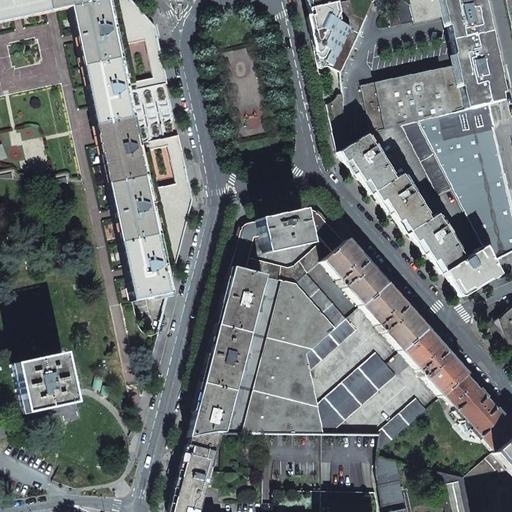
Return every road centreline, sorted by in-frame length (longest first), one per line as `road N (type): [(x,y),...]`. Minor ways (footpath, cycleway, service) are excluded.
road 1 (secondary): [(212,170),(219,203),(136,506)]
road 2 (residential): [(511,398),(317,175),(308,154)]
road 3 (residential): [(308,154),(279,15),(260,0)]
road 4 (secondary): [(187,45),(212,170)]
